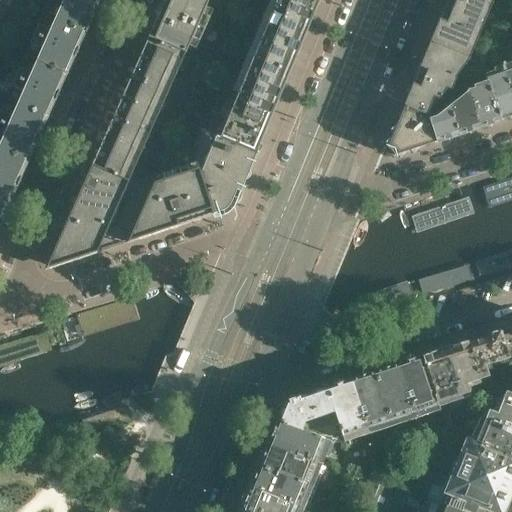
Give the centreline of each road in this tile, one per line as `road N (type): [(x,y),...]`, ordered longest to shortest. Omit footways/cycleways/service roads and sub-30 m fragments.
road 1 (residential): [(33,298),(23,262),(139,0)]
road 2 (unclassified): [(256,375),(276,377),(511,309)]
road 3 (residential): [(269,226),(33,298)]
road 4 (tertiary): [(363,0),(269,226)]
road 5 (tertiary): [(321,212),(408,0)]
road 6 (residential): [(511,151),(321,212)]
road 7 (tertiary): [(256,375),(321,212)]
road 8 (tertiary): [(208,357),(155,511)]
road 9 (tertiary): [(194,511),(256,375)]
road 10 (tertiary): [(269,226),(208,357)]
